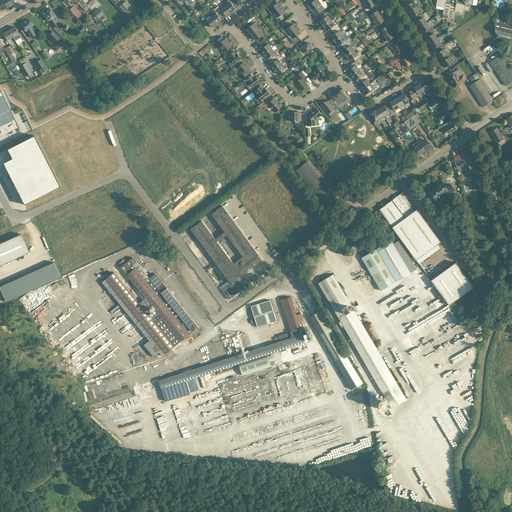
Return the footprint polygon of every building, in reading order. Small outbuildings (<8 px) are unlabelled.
[(89,6),(83,0),(64,0),(68,3),(71,6),(73,5),(74,6),(79,5),(85,10),(89,6)] [(228,0),(229,0),(224,4),(226,6),(231,12),(236,9),(236,8),(232,4),(234,2),(232,0),(228,0)] [(314,0),(314,1),(308,6),(312,11),(321,4),(318,0),(314,0)] [(368,0),(362,4),(362,5),(364,8),(366,11),(374,6),(370,0),(368,0)] [(408,4),(406,6),(407,8),(406,8),(408,12),(417,7),(413,2),(415,1),(414,0),(409,0),(407,2),(408,4)] [(437,0),(436,6),(444,8),(444,10),(443,15),(444,15),(448,16),(451,4),(446,3),(446,2),(446,0),(437,0)] [(126,1),(119,7),(130,19),(137,13),(126,1)] [(272,2),(265,6),(269,12),(273,9),(276,12),(283,6),(281,4),(280,5),(278,3),(277,3),(274,5),(272,2)] [(448,16),(448,17),(453,18),(455,11),(463,13),(464,9),(468,10),(469,7),(465,6),(465,5),(456,3),(456,4),(455,7),(451,6),(451,4),(448,16)] [(321,4),(312,11),(316,16),(325,9),(321,4)] [(82,15),(77,10),(74,6),(70,10),(78,19),(82,15)] [(218,6),(216,8),(220,13),(223,12),(226,16),(231,12),(226,6),(221,10),(218,6)] [(278,15),(274,18),(278,23),(279,23),(284,18),(282,15),(285,12),(283,10),(284,8),(283,6),(276,12),(278,15)] [(417,7),(408,12),(411,16),(412,16),(413,17),(415,15),(417,18),(423,14),(421,11),(420,12),(417,7)] [(61,29),(53,18),(55,16),(50,8),(50,9),(49,8),(46,10),(46,11),(44,13),(47,17),(45,18),(48,21),(49,20),(54,27),(53,28),(57,33),(61,29)] [(94,13),(99,19),(104,15),(99,8),(94,13)] [(217,14),(212,18),(217,24),(222,20),(218,15),(220,13),(216,8),(214,9),(214,10),(217,14)] [(494,21),(499,22),(498,21),(500,21),(497,8),(491,9),(494,21)] [(320,21),(324,26),(332,20),(330,17),(331,16),(329,14),(331,13),(329,10),(328,11),(329,11),(323,15),(325,18),(320,21)] [(377,10),(371,15),(367,17),(368,19),(370,22),(371,22),(374,20),(381,15),(377,10)] [(419,20),(416,22),(417,24),(416,24),(419,28),(427,22),(424,17),(425,16),(423,14),(417,18),(419,20)] [(376,23),(373,25),(374,27),(384,21),(381,15),(374,20),(376,23)] [(253,24),(247,29),(248,30),(247,31),(248,32),(249,32),(251,34),(259,28),(256,25),(259,23),(257,21),(255,18),(253,16),(249,20),(250,21),(253,24)] [(353,16),(347,21),(349,23),(350,24),(356,20),(353,16)] [(129,25),(130,24),(132,22),(127,17),(124,20),(127,24),(128,25),(129,25)] [(204,17),(201,19),(206,25),(208,23),(210,25),(212,28),(217,24),(212,18),(207,21),(204,17)] [(32,23),(31,23),(28,19),(20,24),(25,31),(27,31),(31,38),(36,35),(32,28),(33,27),(33,26),(34,26),(34,25),(33,23),(32,23)] [(442,19),(439,21),(443,29),(447,27),(442,19)] [(332,20),(324,26),(327,31),(331,29),(332,28),(334,30),(339,26),(337,24),(335,25),(332,20)] [(496,39),(509,42),(511,42),(511,25),(501,23),(499,22),(494,21),(495,33),(498,34),(496,39)] [(427,22),(419,28),(421,32),(422,31),(423,33),(426,31),(427,33),(434,29),(432,27),(430,27),(427,22)] [(282,27),(280,28),(284,33),(289,30),(292,33),(299,27),(297,25),(296,26),(294,24),(290,26),(288,23),(282,27)] [(331,36),(335,41),(343,35),(341,32),(344,30),(343,28),(346,25),(344,23),(340,26),(339,26),(334,30),(336,33),(335,34),(331,36)] [(377,32),(379,35),(379,34),(382,32),(384,36),(384,35),(391,31),(387,26),(377,32)] [(19,34),(14,27),(8,30),(13,37),(15,41),(20,38),(18,34),(19,34)] [(294,36),(290,39),(294,44),(300,39),(298,36),(301,33),(299,31),(300,29),(299,27),(292,33),(294,36)] [(259,28),(251,34),(254,38),(253,39),(254,40),(255,40),(256,40),(262,36),(264,39),(262,40),(264,43),(268,40),(266,37),(268,35),(264,30),(261,32),(259,29),(259,28)] [(429,36),(426,38),(427,39),(426,40),(429,44),(437,38),(434,33),(435,32),(434,29),(427,33),(429,36)] [(13,37),(8,30),(3,34),(7,40),(9,44),(12,43),(10,39),(13,37)] [(60,38),(53,31),(47,36),(55,44),(58,40),(60,38)] [(386,39),(383,41),(384,43),(394,37),(391,31),(384,35),(384,36),(386,39)] [(343,35),(335,41),(338,46),(339,46),(343,43),(345,45),(351,41),(345,33),(343,35)] [(220,47),(224,52),(232,47),(227,41),(228,41),(226,38),(224,39),(222,36),(215,42),(219,47),(220,47)] [(437,38),(429,44),(431,48),(432,47),(433,49),(436,47),(438,49),(444,45),(442,42),(441,43),(437,38)] [(500,45),(496,39),(492,42),(496,48),(500,45)] [(34,48),(39,45),(36,40),(31,44),(34,48)] [(264,47),(260,50),(262,51),(261,52),(263,54),(272,48),(274,46),(271,42),(271,41),(270,42),(268,40),(264,43),(263,44),(265,46),(264,47)] [(392,43),(389,45),(392,50),(393,49),(395,52),(396,52),(398,54),(403,51),(396,40),(392,43)] [(342,51),(346,56),(354,50),(357,48),(355,44),(354,44),(353,45),(353,44),(353,43),(351,41),(345,45),(347,48),(343,51),(342,51)] [(55,47),(59,52),(65,47),(61,42),(55,47)] [(302,43),(297,46),(301,52),(304,50),(307,53),(309,52),(313,49),(308,42),(304,45),(302,43)] [(11,44),(7,47),(16,62),(11,54),(15,51),(11,44)] [(439,52),(437,54),(438,56),(437,56),(439,59),(440,59),(443,57),(448,54),(444,49),(446,48),(444,45),(438,49),(439,52)] [(4,49),(13,64),(16,62),(7,47),(4,49)] [(272,48),(263,54),(266,58),(267,57),(268,59),(271,57),(272,55),(274,58),(279,54),(276,49),(274,51),(272,48)] [(354,50),(346,56),(350,61),(353,58),(354,57),(356,60),(362,55),(359,51),(356,53),(354,50)] [(45,51),(42,53),(46,59),(50,57),(45,51)] [(236,54),(234,51),(229,55),(231,58),(236,64),(242,59),(237,53),(236,54)] [(445,60),(442,62),(445,67),(449,65),(450,66),(454,64),(450,57),(451,56),(449,53),(448,54),(443,57),(445,60)] [(271,64),(270,65),(271,66),(271,67),(273,70),(281,63),(285,61),(279,54),(274,58),(273,59),(275,61),(271,64)] [(491,61),(506,86),(511,81),(511,72),(500,55),(491,61)] [(407,56),(400,60),(403,64),(404,64),(406,67),(411,63),(407,56)] [(49,72),(41,59),(35,63),(42,75),(49,72)] [(351,68),(348,71),(349,73),(348,73),(351,76),(359,69),(357,67),(359,65),(355,61),(349,66),(351,65),(352,67),(351,68)] [(248,75),(246,71),(249,69),(244,62),(238,67),(236,66),(233,68),(237,73),(239,73),(243,79),(248,75)] [(281,63),(273,70),(275,73),(276,72),(278,74),(281,72),(283,74),(289,69),(287,66),(285,68),(281,63)] [(315,71),(311,75),(312,76),(315,80),(320,76),(321,78),(327,73),(323,68),(324,68),(322,65),(318,68),(314,71),(315,71)] [(359,69),(351,76),(353,79),(354,78),(355,80),(359,77),(361,80),(367,75),(370,73),(369,72),(366,71),(366,69),(364,66),(364,65),(362,67),(359,69)] [(299,80),(294,84),(298,88),(299,87),(301,90),(302,91),(308,86),(303,79),(305,77),(308,75),(304,70),(296,76),(297,76),(299,79),(299,80)] [(458,77),(455,72),(448,76),(452,82),(451,83),(454,87),(462,83),(461,82),(465,79),(463,74),(458,77)] [(363,82),(359,85),(360,87),(362,90),(369,85),(369,84),(370,83),(369,81),(370,80),(373,77),(370,73),(367,75),(361,80),(363,82)] [(472,82),(479,78),(476,73),(469,77),(472,82)] [(251,75),(246,79),(249,83),(246,86),(249,90),(249,89),(252,87),(253,87),(260,82),(256,77),(254,78),(251,75)] [(425,81),(423,82),(429,92),(430,93),(435,91),(433,86),(428,79),(425,80),(425,81)] [(483,107),(493,101),(493,100),(479,79),(469,86),(479,100),(479,101),(483,107)] [(369,85),(362,90),(364,93),(365,93),(366,94),(371,91),(373,93),(371,94),(372,94),(381,87),(377,83),(376,83),(374,80),(370,83),(369,84),(369,85)] [(421,83),(419,84),(423,92),(426,90),(428,93),(429,95),(430,95),(431,94),(430,93),(429,92),(423,82),(422,83),(421,83)] [(416,86),(414,87),(419,96),(420,97),(422,96),(420,94),(423,92),(419,84),(416,86)] [(255,90),(252,92),(255,96),(255,97),(257,99),(257,100),(260,105),(261,104),(264,102),(263,100),(270,94),(266,90),(265,88),(263,89),(260,86),(256,90),(255,91),(255,90)] [(414,87),(408,91),(413,99),(419,96),(414,87)] [(336,100),(343,94),(339,88),(331,94),(336,100)] [(0,136),(19,127),(1,91),(0,91),(0,136)] [(404,94),(399,96),(404,105),(409,102),(404,94)] [(399,96),(395,99),(400,108),(404,105),(399,96)] [(437,109),(444,105),(441,101),(440,102),(438,97),(429,102),(432,108),(435,106),(437,109)] [(268,104),(275,112),(282,106),(278,102),(277,103),(274,99),(268,104)] [(391,105),(389,107),(392,112),(394,111),(400,108),(395,99),(389,102),(391,105)] [(339,107),(335,102),(332,105),(328,100),(326,102),(325,101),(321,104),(329,114),(335,109),(335,110),(339,107)] [(421,110),(428,105),(426,101),(418,106),(421,110)] [(385,105),(380,108),(385,117),(389,114),(391,117),(394,115),(392,112),(389,107),(387,108),(385,105)] [(375,111),(380,119),(385,117),(380,108),(375,111)] [(307,116),(307,119),(307,126),(317,126),(316,120),(322,115),(317,109),(312,113),(311,112),(307,116)] [(443,120),(450,116),(447,110),(440,114),(437,116),(438,119),(439,119),(438,120),(438,122),(439,124),(441,125),(443,124),(443,122),(443,121),(443,120)] [(375,111),(370,113),(376,122),(380,120),(380,119),(375,111)] [(289,113),(288,121),(295,121),(295,124),(298,127),(301,123),(300,122),(300,118),(301,117),(300,116),(300,112),(293,112),(293,113),(289,113)] [(407,119),(404,122),(410,130),(415,127),(413,125),(419,121),(418,120),(414,114),(410,118),(407,119)] [(511,115),(505,120),(510,126),(502,130),(502,131),(500,133),(497,128),(490,132),(497,143),(498,142),(500,146),(505,143),(502,139),(503,139),(502,136),(511,129),(511,115)] [(272,118),(266,130),(271,133),(278,122),(272,118)] [(401,137),(410,130),(404,122),(395,129),(401,137)] [(447,123),(441,127),(444,132),(447,131),(449,134),(457,129),(454,123),(448,126),(447,123)] [(12,158),(3,163),(24,205),(60,186),(34,136),(7,149),(12,158)] [(418,141),(425,150),(431,146),(426,140),(423,142),(421,140),(418,141)] [(414,148),(409,151),(414,157),(419,153),(419,154),(425,150),(418,141),(416,143),(418,146),(415,148),(414,148)] [(467,171),(468,170),(474,169),(473,163),(471,156),(468,157),(467,152),(461,154),(463,159),(464,158),(466,164),(465,164),(465,165),(467,171)] [(453,157),(455,163),(461,161),(459,155),(453,157)] [(307,161),(296,171),(321,200),(322,199),(330,209),(336,204),(335,202),(337,200),(331,192),(332,191),(307,161)] [(446,196),(449,193),(451,196),(456,193),(454,190),(454,189),(450,184),(446,187),(442,181),(430,190),(433,194),(432,195),(436,200),(445,194),(446,196)] [(417,209),(415,210),(402,192),(385,205),(379,209),(419,264),(441,248),(438,244),(441,242),(417,209)] [(231,283),(222,290),(229,300),(245,288),(238,278),(263,260),(223,206),(212,214),(225,232),(216,239),(202,221),(191,229),(231,283)] [(21,234),(0,243),(0,265),(29,252),(21,234)] [(360,234),(356,237),(357,238),(354,241),(354,240),(349,244),(349,247),(351,250),(353,250),(363,243),(362,241),(364,240),(360,234)] [(381,291),(411,273),(391,240),(361,258),(381,291)] [(120,267),(126,275),(146,298),(140,303),(131,293),(115,272),(102,282),(149,340),(144,344),(153,356),(159,352),(162,356),(199,327),(155,274),(150,278),(133,257),(120,267)] [(474,287),(456,262),(431,280),(449,305),(474,287)] [(466,271),(464,272),(471,282),(473,280),(466,271)] [(350,304),(333,274),(318,283),(341,322),(339,323),(341,327),(343,325),(384,397),(377,402),(381,409),(389,405),(391,409),(407,400),(368,334),(360,320),(362,319),(360,315),(358,316),(354,309),(351,311),(348,305),(350,304)] [(0,287),(6,301),(11,299),(4,284),(0,285),(0,287)] [(258,327),(277,321),(270,300),(251,306),(255,318),(251,319),(251,320),(252,324),(253,324),(256,323),(258,327)] [(362,384),(346,355),(320,311),(309,318),(352,390),(362,384)] [(290,331),(290,332),(278,336),(280,341),(159,380),(166,401),(190,394),(185,380),(281,350),(281,352),(286,350),(286,349),(309,341),(305,327),(300,329),(300,328),(290,331)] [(239,364),(242,375),(271,366),(268,355),(239,364)]
